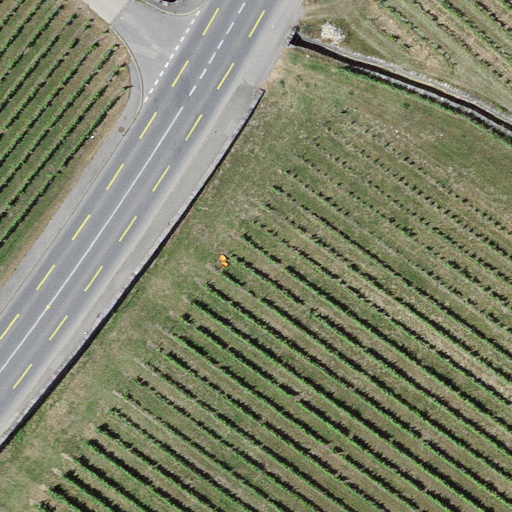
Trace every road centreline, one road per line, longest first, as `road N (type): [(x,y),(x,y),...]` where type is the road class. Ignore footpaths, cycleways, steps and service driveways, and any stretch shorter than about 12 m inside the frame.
road 1 (secondary): [(0,377),(205,77)]
road 2 (unclassified): [(111,0),(205,77)]
